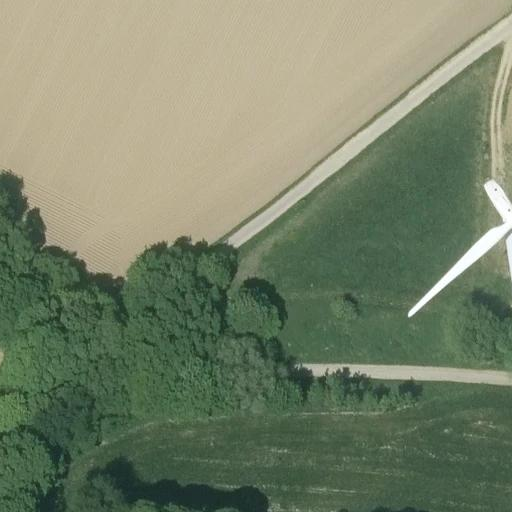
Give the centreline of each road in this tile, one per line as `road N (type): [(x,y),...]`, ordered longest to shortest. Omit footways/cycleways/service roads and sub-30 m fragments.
road 1 (unclassified): [(511,28),(186,283),(156,312),(150,335),(83,335),(0,292)]
road 2 (track): [(511,380),(194,368),(164,358),(150,335)]
road 3 (track): [(511,215),(495,124),(511,41)]
